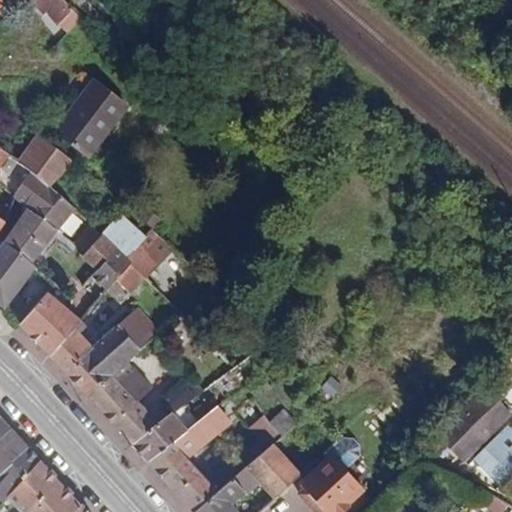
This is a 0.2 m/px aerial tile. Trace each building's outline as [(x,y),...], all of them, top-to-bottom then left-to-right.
[(63,4),(57,0),(31,0),(23,6),(30,12),(37,8),(43,15),(45,13),(57,26),(59,25),(67,33),(79,22),(63,4)] [(447,43),(460,54),(471,37),(492,4),(484,0),(444,0),(431,20),(447,43)] [(486,46),(509,12),(492,4),(471,37),(486,46)] [(0,31),(0,56),(5,60),(16,43),(0,31)] [(87,156),(126,107),(94,82),(55,131),(87,156)] [(151,140),(191,141),(191,119),(181,109),(151,109),(151,140)] [(19,164),(31,172),(49,187),(73,163),(38,138),(19,164)] [(0,170),(10,157),(0,150),(0,170)] [(56,231),(73,209),(49,187),(31,172),(13,196),(27,207),(56,231)] [(30,264),(56,231),(27,207),(2,241),(30,264)] [(125,263),(142,244),(153,232),(126,209),(102,235),(85,253),(81,258),(97,273),(113,253),(125,263)] [(89,224),(73,244),(85,253),(102,235),(89,224)] [(166,259),(174,251),(158,237),(151,245),(166,259)] [(34,268),(30,264),(2,241),(0,243),(0,303),(5,308),(34,268)] [(125,263),(113,253),(97,273),(94,277),(108,290),(112,286),(117,280),(129,266),(142,279),(156,265),(145,254),(148,251),(142,244),(125,263)] [(128,293),(142,279),(129,266),(117,280),(128,293)] [(126,298),(112,286),(108,290),(105,293),(119,306),(126,298)] [(47,293),(19,324),(37,344),(66,310),(48,294),(47,293)] [(80,322),(66,310),(37,344),(50,357),(80,322)] [(157,336),(137,310),(90,349),(63,371),(86,397),(127,362),(157,336)] [(87,328),(80,322),(50,357),(63,371),(90,349),(80,335),(87,328)] [(127,362),(86,397),(131,445),(156,426),(134,403),(151,389),(127,362)] [(163,403),(172,414),(192,398),(184,388),(163,403)] [(484,392),(437,438),(462,462),(507,415),(484,392)] [(200,404),(194,397),(192,398),(172,414),(178,421),(200,404)] [(230,427),(215,408),(178,439),(147,463),(191,511),(196,511),(216,495),(187,463),(230,427)] [(265,451),(272,445),(295,426),(283,412),(268,424),(262,417),(247,431),(265,451)] [(0,438),(9,428),(0,418),(0,438)] [(178,439),(162,421),(156,426),(131,445),(147,463),(178,439)] [(511,424),(495,440),(494,438),(472,460),(498,487),(511,472),(511,424)] [(0,473),(25,446),(9,428),(0,438),(0,473)] [(272,445),(265,451),(245,470),(272,501),(299,476),(272,445)] [(5,498),(38,460),(25,446),(0,473),(0,480),(1,481),(0,484),(0,500),(2,502),(5,498)] [(328,458),(300,485),(305,490),(298,497),(312,511),(343,511),(348,507),(345,504),(359,491),(328,458)] [(17,511),(72,511),(78,506),(38,460),(5,498),(17,511)] [(243,494),(232,481),(216,495),(196,511),(234,511),(229,506),(243,494)]
